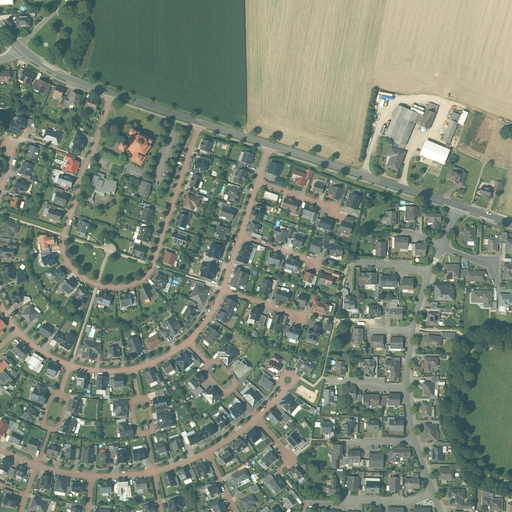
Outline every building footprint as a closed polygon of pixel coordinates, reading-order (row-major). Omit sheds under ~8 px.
[(20,17),(16,17),(17,21),(18,21),(18,27),(30,27),(29,16),(20,17)] [(28,72),(24,70),(21,76),(20,77),(24,79),(23,81),(29,85),(34,76),(28,73),(28,72)] [(6,72),(0,72),(0,82),(9,82),(8,79),(10,79),(10,73),(6,73),(6,72)] [(46,84),(39,80),(38,81),(37,82),(37,83),(37,84),(35,88),(39,90),(39,91),(43,94),(44,92),(48,85),(46,84)] [(64,89),(57,87),(54,94),(56,95),(56,96),(61,98),(64,89)] [(81,96),(73,93),(69,102),(69,103),(70,104),(72,105),(72,106),(75,107),(76,106),(77,106),(81,96)] [(98,102),(88,99),(88,100),(85,106),(85,107),(95,110),(98,102)] [(69,102),(65,100),(62,109),(66,110),(67,108),(69,107),(70,104),(69,103),(69,102)] [(438,107),(429,103),(426,110),(435,114),(438,107)] [(407,110),(398,106),(384,138),(399,144),(404,147),(414,123),(403,119),(407,110)] [(423,117),(407,110),(403,119),(414,123),(420,125),(423,117)] [(426,110),(423,117),(420,125),(429,129),(435,114),(426,110)] [(463,111),(461,116),(458,123),(462,125),(467,113),(463,111)] [(461,116),(453,113),(450,120),(458,123),(461,116)] [(18,121),(15,122),(12,121),(9,129),(18,132),(24,129),(25,127),(27,120),(25,120),(24,118),(23,117),(21,118),(19,117),(18,121)] [(450,120),(441,141),(449,144),(458,123),(450,120)] [(140,166),(146,158),(147,156),(145,155),(151,148),(150,145),(151,144),(153,142),(150,140),(149,140),(148,137),(139,132),(137,133),(136,133),(137,132),(132,129),(129,134),(131,136),(129,137),(127,145),(124,146),(122,144),(121,146),(120,148),(119,149),(119,150),(120,150),(122,152),(123,152),(124,153),(125,151),(128,150),(133,156),(132,157),(131,159),(130,160),(132,161),(133,161),(140,166)] [(61,134),(47,130),(47,131),(46,131),(45,133),(45,135),(44,140),(57,144),(61,134)] [(85,134),(77,131),(75,138),(76,139),(83,141),(85,134)] [(83,141),(76,139),(73,149),(81,152),(85,141),(83,141)] [(212,143),(203,140),(202,143),(200,146),(201,147),(200,149),(202,150),(209,152),(212,143)] [(449,151),(426,141),(420,155),(443,164),(449,151)] [(33,147),(30,146),(26,157),(35,160),(39,149),(33,147)] [(404,153),(390,147),(387,155),(392,157),(387,167),(397,171),(404,153)] [(253,155),(245,153),(244,155),(243,158),(242,162),(246,164),(250,165),(253,155)] [(209,156),(202,154),(201,154),(200,159),(208,162),(211,163),(212,160),(209,159),(210,156),(209,156)] [(200,159),(198,159),(195,168),(205,172),(208,162),(200,159)] [(74,161),(69,160),(68,163),(67,163),(66,163),(66,165),(66,166),(67,166),(66,170),(75,173),(79,163),(74,161)] [(33,165),(24,162),(20,173),(21,174),(28,176),(30,169),(31,170),(33,165)] [(281,166),(271,163),(268,173),(272,174),(273,175),(275,176),(276,175),(278,176),(281,166)] [(243,171),(238,169),(238,171),(237,173),(236,173),(234,177),(235,178),(234,182),(242,185),(243,180),(244,181),(245,176),(244,176),(246,172),(243,171)] [(307,175),(295,171),(292,178),(296,179),(295,181),(298,182),(297,184),(303,187),(306,179),(307,175)] [(104,197),(105,194),(105,192),(114,195),(116,189),(115,188),(117,182),(110,180),(109,181),(106,180),(103,179),(104,175),(98,173),(97,177),(94,176),(91,185),(92,186),(92,188),(95,189),(95,191),(99,193),(99,195),(104,197)] [(461,176),(453,173),(452,175),(451,175),(450,176),(451,177),(450,179),(452,180),(451,181),(458,184),(460,179),(461,176)] [(68,178),(64,177),(65,176),(64,176),(63,176),(60,175),(59,177),(59,179),(58,178),(58,179),(57,183),(61,184),(61,185),(62,185),(61,186),(66,187),(66,186),(71,187),(72,183),(73,179),(69,178),(69,177),(68,178)] [(195,175),(194,175),(192,179),(192,178),(190,182),(191,182),(190,186),(197,188),(201,178),(195,175)] [(25,182),(18,180),(16,187),(20,189),(19,190),(20,190),(23,191),(23,190),(27,191),(29,183),(25,182)] [(147,183),(142,181),(140,186),(142,187),(141,191),(142,192),(141,195),(148,197),(150,191),(149,190),(151,185),(151,184),(147,183)] [(324,186),(315,183),(312,192),(321,195),(323,191),(324,186)] [(229,187),(228,187),(227,192),(229,193),(229,195),(227,201),(236,204),(241,191),(238,190),(229,187)] [(332,198),(335,199),(338,200),(340,194),(342,190),(341,190),(334,187),(332,195),(333,195),(332,198)] [(492,190),(482,187),(481,191),(482,192),(481,195),(489,198),(492,190)] [(278,196),(265,191),(263,197),(277,202),(278,196)] [(62,195),(57,193),(57,195),(54,202),(65,205),(68,196),(62,195)] [(194,197),(187,195),(183,207),(192,210),(194,205),(195,204),(198,205),(200,199),(194,197)] [(352,209),(356,210),(360,197),(355,196),(355,197),(348,195),(347,200),(348,201),(346,205),(349,206),(349,207),(352,209)] [(22,200),(13,197),(12,200),(11,203),(10,206),(19,209),(22,200)] [(292,200),(289,199),(289,200),(285,199),(282,208),(286,209),(286,210),(289,211),(290,210),(295,212),(297,206),(298,203),(292,201),(292,200)] [(263,209),(256,206),(253,215),(257,217),(258,218),(259,217),(263,218),(266,219),(267,216),(264,215),(266,210),(263,209)] [(310,207),(305,206),(302,214),(313,218),(315,214),(315,211),(312,210),(313,208),(312,206),(310,207)] [(417,208),(410,208),(410,207),(405,207),(403,207),(403,210),(405,211),(405,217),(408,217),(408,221),(414,221),(414,215),(418,215),(417,215),(417,211),(417,208)] [(148,209),(145,208),(145,209),(142,220),(143,221),(144,222),(145,221),(149,222),(153,211),(148,209)] [(229,210),(223,208),(221,213),(223,214),(222,217),(221,218),(225,220),(226,218),(231,220),(234,211),(229,210)] [(55,211),(49,209),(49,210),(48,213),(47,214),(48,214),(47,217),(59,221),(62,214),(55,211)] [(360,211),(356,210),(352,209),(350,214),(358,217),(360,211)] [(395,212),(387,212),(387,215),(382,214),(381,221),(386,221),(386,225),(395,225),(395,212)] [(181,215),(179,214),(178,217),(176,221),(177,222),(176,225),(185,228),(188,217),(181,215)] [(441,215),(428,214),(428,221),(433,221),(433,225),(432,225),(429,225),(429,230),(439,230),(439,220),(441,220),(441,215)] [(332,222),(322,218),(321,220),(319,227),(329,230),(332,222)] [(87,223),(81,221),(81,222),(79,227),(78,227),(76,231),(79,232),(78,235),(85,237),(87,230),(88,227),(89,224),(87,223)] [(19,226),(6,222),(2,235),(11,238),(13,232),(16,233),(19,226)] [(350,230),(351,229),(351,228),(352,225),(342,222),(341,226),(339,226),(338,231),(343,233),(347,235),(347,234),(348,234),(349,229),(350,230)] [(255,224),(251,223),(248,231),(256,234),(259,226),(258,225),(258,224),(256,224),(255,224)] [(226,229),(218,226),(216,230),(218,231),(216,234),(219,235),(218,238),(223,240),(225,235),(226,235),(228,231),(226,230),(226,229)] [(147,229),(141,227),(139,234),(150,237),(152,231),(147,229)] [(294,230),(289,228),(287,232),(286,237),(287,238),(287,237),(291,238),(293,232),(294,230)] [(475,229),(464,228),(464,241),(474,242),(475,229)] [(287,232),(279,230),(276,239),(284,242),(286,237),(287,232)] [(180,237),(177,236),(178,235),(172,233),(171,237),(174,238),(172,242),(173,242),(172,244),(174,244),(174,245),(176,245),(178,246),(178,244),(182,245),(183,242),(186,242),(187,238),(180,236),(180,237)] [(150,237),(139,234),(137,239),(137,240),(141,241),(147,243),(150,237)] [(46,236),(43,236),(43,235),(39,236),(41,244),(42,249),(49,248),(49,249),(51,248),(51,247),(57,246),(56,240),(54,240),(53,237),(47,238),(46,236)] [(296,235),(294,239),(293,245),(300,247),(303,238),(296,235)] [(404,238),(395,238),(394,248),(400,249),(407,249),(408,249),(408,244),(408,239),(404,239),(404,238)] [(497,239),(488,239),(488,252),(497,252),(497,242),(497,239)] [(322,243),(313,240),(310,250),(319,253),(321,247),(322,243)] [(386,243),(376,243),(376,256),(385,257),(386,243)] [(222,248),(211,244),(211,245),(208,256),(208,257),(211,258),(212,257),(213,258),(218,259),(219,259),(222,248)] [(426,245),(420,245),(420,244),(415,244),(415,250),(415,256),(425,256),(425,250),(426,250),(426,245)] [(248,247),(243,245),(241,253),(249,256),(250,252),(251,252),(252,249),(252,248),(248,247)] [(140,247),(135,246),(132,254),(143,257),(145,249),(140,247)] [(342,247),(331,246),(330,255),(334,256),(337,257),(337,256),(341,256),(342,247)] [(8,249),(1,248),(1,256),(6,256),(6,257),(7,258),(8,259),(10,257),(14,257),(14,249),(8,249)] [(170,254),(166,253),(163,262),(173,265),(176,256),(170,254)] [(249,256),(241,253),(238,261),(243,263),(247,264),(247,263),(248,263),(249,260),(248,259),(249,256)] [(51,255),(41,258),(44,265),(49,264),(49,266),(55,264),(52,254),(51,255)] [(278,255),(274,254),(274,255),(270,254),(268,261),(278,265),(280,259),(281,257),(277,256),(278,255)] [(290,261),(287,260),(285,268),(293,271),(296,262),(296,261),(291,259),(290,261)] [(210,265),(203,263),(201,268),(203,269),(201,276),(207,278),(212,280),(216,267),(210,265)] [(458,265),(445,265),(444,279),(450,279),(450,277),(454,277),(454,278),(458,278),(458,265)] [(509,265),(504,265),(503,279),(511,278),(511,265),(509,265)] [(12,267),(3,268),(3,269),(3,270),(4,273),(3,273),(4,273),(5,279),(9,279),(10,280),(12,279),(14,278),(13,273),(14,271),(12,270),(12,267)] [(55,272),(52,275),(53,276),(57,281),(58,281),(60,280),(60,279),(65,275),(60,268),(55,272)] [(243,270),(236,268),(234,274),(235,274),(234,277),(246,281),(247,278),(248,275),(242,273),(243,270)] [(52,269),(45,273),(50,278),(53,276),(52,275),(55,272),(52,269)] [(468,271),(467,276),(467,281),(484,281),(484,272),(468,271)] [(314,275),(305,272),(302,281),(311,284),(312,280),(313,276),(314,275)] [(162,275),(159,274),(157,278),(156,278),(155,281),(156,282),(155,286),(165,289),(168,278),(168,277),(162,275)] [(334,278),(323,274),(319,284),(331,287),(334,278)] [(376,274),(366,274),(359,274),(359,279),(366,279),(366,284),(370,284),(370,285),(371,285),(376,285),(376,274)] [(246,281),(234,277),(233,280),(232,280),(230,286),(237,288),(238,285),(244,287),(245,284),(246,281)] [(382,277),(381,281),(381,287),(395,287),(396,277),(382,277)] [(77,283),(71,278),(67,282),(62,288),(62,289),(69,294),(75,287),(77,284),(77,283)] [(413,279),(402,279),(401,286),(401,289),(402,289),(408,289),(408,290),(413,290),(413,279)] [(65,280),(58,287),(62,290),(62,289),(62,288),(67,282),(65,280)] [(272,283),(263,280),(261,288),(262,288),(261,292),(268,295),(271,289),(272,283)] [(203,287),(196,284),(196,285),(190,298),(202,303),(208,290),(203,287)] [(446,286),(435,285),(435,299),(445,300),(445,296),(453,296),(453,290),(446,290),(446,286)] [(281,288),(275,286),(274,290),(273,295),(276,296),(278,290),(280,291),(281,288)] [(85,290),(82,287),(81,289),(78,294),(80,295),(81,296),(79,301),(85,304),(89,294),(86,292),(87,291),(85,289),(85,290)] [(147,287),(139,290),(144,301),(152,297),(149,291),(147,287)] [(21,291),(17,290),(16,293),(13,293),(12,299),(15,299),(14,302),(19,303),(19,301),(21,301),(23,302),(24,296),(24,294),(21,293),(21,291)] [(280,291),(278,290),(276,296),(275,298),(287,302),(289,294),(280,291)] [(491,292),(472,291),(472,302),(481,302),(481,301),(484,301),(484,306),(491,306),(491,303),(491,292)] [(104,295),(100,293),(98,298),(97,302),(101,304),(105,305),(109,306),(112,297),(108,296),(108,295),(104,294),(104,295)] [(318,295),(312,293),(310,299),(310,301),(314,303),(315,301),(316,301),(318,295)] [(130,294),(119,296),(121,307),(132,305),(131,300),(130,294)] [(303,296),(299,295),(296,305),(299,305),(299,306),(300,307),(301,306),(304,307),(305,306),(307,298),(307,297),(303,296)] [(511,295),(506,295),(505,296),(501,296),(500,297),(500,299),(499,300),(499,302),(500,303),(503,303),(503,306),(506,307),(507,308),(508,308),(508,307),(508,306),(509,305),(511,305),(511,295)] [(29,297),(24,296),(23,302),(21,301),(24,305),(31,301),(29,297)] [(344,299),(344,304),(344,308),(347,308),(347,310),(351,310),(351,309),(354,309),(354,302),(350,302),(350,297),(345,297),(345,299),(344,299)] [(236,304),(226,298),(224,302),(223,303),(222,305),(225,306),(223,310),(233,314),(235,311),(233,310),(236,304)] [(196,305),(190,301),(187,306),(188,307),(193,310),(196,305)] [(316,301),(315,301),(314,303),(312,311),(326,315),(327,311),(330,312),(332,306),(316,301)] [(381,308),(375,308),(375,307),(369,306),(369,307),(370,307),(370,314),(369,314),(369,315),(373,315),(373,316),(381,317),(381,308)] [(30,307),(28,309),(27,308),(25,310),(26,311),(22,315),(29,322),(38,314),(30,307)] [(193,310),(188,307),(182,317),(189,321),(191,318),(193,315),(193,314),(195,311),(193,310)] [(258,308),(254,307),(253,310),(251,310),(249,315),(251,315),(250,319),(254,320),(258,321),(258,322),(260,315),(260,314),(262,309),(258,308)] [(233,314),(223,310),(222,313),(219,311),(218,313),(217,315),(216,318),(226,323),(230,316),(232,317),(233,314)] [(402,310),(389,310),(389,319),(402,319),(402,310)] [(41,313),(35,318),(38,321),(44,316),(41,313)] [(439,314),(428,313),(428,325),(438,325),(443,325),(444,320),(439,320),(439,314)] [(266,317),(260,315),(258,322),(258,321),(257,323),(263,325),(266,317)] [(283,318),(275,316),(270,329),(278,332),(281,324),(282,320),(283,318)] [(175,324),(172,319),(165,323),(165,322),(162,324),(165,328),(165,327),(166,329),(170,335),(171,336),(179,330),(181,328),(177,322),(175,324)] [(53,330),(45,325),(44,325),(39,332),(49,338),(51,334),(53,330)] [(317,328),(313,326),(311,330),(309,329),(308,333),(310,334),(309,338),(312,339),(312,340),(313,340),(316,341),(317,336),(319,337),(321,333),(319,332),(320,328),(317,327),(317,328)] [(220,335),(210,327),(207,329),(207,330),(205,332),(215,340),(220,335)] [(293,328),(290,327),(288,336),(291,337),(290,338),(297,340),(300,330),(297,329),(293,328)] [(161,332),(159,329),(155,332),(157,334),(160,338),(163,336),(161,332)] [(166,329),(161,332),(163,336),(165,338),(170,335),(166,329)] [(363,329),(353,329),(352,339),(351,339),(351,345),(362,345),(363,329)] [(66,337),(58,332),(53,339),(60,344),(59,345),(68,351),(73,343),(72,342),(75,337),(69,333),(66,337)] [(215,340),(205,332),(203,334),(201,337),(211,345),(215,340)] [(157,334),(146,341),(151,349),(162,342),(160,338),(157,334)] [(383,337),(371,336),(371,347),(376,347),(376,346),(383,346),(383,337)] [(441,337),(427,336),(427,346),(437,346),(437,345),(437,344),(441,344),(442,337),(441,337)] [(136,338),(128,341),(130,346),(129,346),(130,350),(131,350),(133,354),(141,351),(139,345),(140,345),(139,342),(138,343),(136,338)] [(402,338),(390,338),(390,348),(402,348),(402,338)] [(96,344),(85,342),(82,358),(94,360),(95,352),(94,352),(96,344)] [(115,347),(108,348),(109,355),(111,354),(112,358),(119,357),(119,351),(119,349),(118,349),(117,342),(114,342),(115,347)] [(20,343),(13,351),(21,359),(27,353),(28,351),(25,348),(25,346),(23,346),(20,343)] [(206,348),(201,343),(198,345),(203,351),(206,348)] [(220,359),(227,367),(240,356),(231,346),(228,348),(225,346),(217,353),(221,357),(220,359)] [(27,353),(21,359),(24,362),(25,361),(24,361),(28,356),(29,355),(27,353)] [(43,359),(34,353),(31,358),(28,363),(35,367),(37,369),(40,364),(43,359)] [(188,357),(185,353),(176,360),(179,363),(179,364),(180,366),(181,366),(184,369),(192,362),(193,362),(188,357)] [(197,361),(191,354),(188,357),(193,362),(192,362),(194,364),(197,361)] [(437,358),(424,358),(424,372),(431,372),(430,372),(430,366),(437,366),(437,358)] [(300,369),(305,362),(300,359),(295,367),(300,370),(300,369)] [(6,360),(0,364),(0,379),(4,385),(12,379),(4,370),(10,365),(6,360)] [(306,373),(309,374),(315,365),(306,360),(305,362),(300,369),(303,371),(306,373)] [(373,360),(360,360),(359,367),(364,367),(364,374),(372,374),(372,367),(374,367),(374,365),(373,365),(373,360)] [(231,371),(239,380),(251,369),(243,361),(241,363),(238,361),(231,367),(234,369),(231,371)] [(391,362),(385,361),(385,369),(391,369),(391,374),(393,374),(393,378),(399,378),(400,365),(398,365),(398,362),(391,362)] [(169,362),(162,366),(167,374),(174,370),(171,365),(169,362)] [(275,378),(281,368),(271,362),(265,372),(275,378)] [(341,363),(336,362),(336,373),(345,374),(345,364),(345,363),(341,363)] [(40,364),(37,369),(35,367),(33,370),(39,373),(43,366),(40,364)] [(58,367),(49,364),(46,373),(47,373),(47,374),(50,375),(51,374),(54,375),(55,376),(57,370),(58,367)] [(153,370),(145,373),(147,377),(147,378),(148,380),(149,381),(150,383),(157,381),(157,380),(155,375),(153,370)] [(189,382),(196,389),(206,380),(199,373),(189,382)] [(87,375),(78,374),(77,380),(81,381),(81,386),(84,387),(83,389),(87,389),(89,378),(86,378),(87,375)] [(262,376),(265,379),(269,382),(271,379),(264,374),(262,376)] [(106,377),(97,377),(97,381),(96,382),(96,384),(97,385),(97,390),(105,390),(106,390),(106,388),(106,377)] [(123,377),(114,377),(114,379),(114,387),(115,387),(123,387),(123,377)] [(259,386),(267,393),(273,385),(269,382),(265,379),(259,386)] [(38,382),(36,389),(44,391),(46,386),(38,382)] [(434,383),(423,383),(423,395),(429,396),(434,396),(434,383)] [(249,386),(251,389),(255,392),(257,390),(251,384),(249,386)] [(31,400),(44,404),(45,399),(43,399),(46,392),(44,391),(36,389),(35,388),(34,392),(32,391),(31,395),(32,396),(31,400)] [(202,395),(212,405),(221,397),(214,389),(212,390),(210,388),(202,395)] [(355,388),(343,388),(343,398),(350,399),(350,400),(355,400),(355,395),(355,388)] [(165,397),(163,389),(155,392),(156,398),(165,397)] [(243,396),(253,407),(261,400),(255,392),(251,389),(243,396)] [(323,403),(333,403),(333,390),(323,390),(323,403)] [(278,404),(290,416),(299,408),(294,402),(288,395),(278,404)] [(378,395),(364,395),(364,396),(364,398),(363,398),(363,408),(368,408),(368,405),(378,405),(378,406),(379,406),(379,400),(378,400),(378,396),(378,395)] [(399,395),(388,395),(388,400),(389,400),(389,404),(395,404),(395,405),(399,405),(399,395)] [(155,410),(167,407),(165,397),(156,398),(153,399),(154,403),(153,403),(154,406),(155,406),(155,410)] [(298,398),(294,402),(299,408),(303,404),(298,398)] [(69,411),(78,414),(82,404),(82,403),(77,402),(72,400),(69,411)] [(236,404),(241,410),(244,407),(238,400),(235,403),(236,404)] [(126,415),(126,402),(119,402),(114,402),(114,412),(116,412),(118,413),(118,416),(120,416),(126,415)] [(230,409),(237,418),(243,412),(241,410),(236,404),(230,409)] [(431,404),(422,404),(422,416),(431,416),(431,404)] [(23,418),(32,421),(33,418),(35,419),(37,414),(35,413),(36,410),(27,407),(26,410),(25,410),(23,415),(24,415),(23,418)] [(222,414),(226,419),(229,417),(224,409),(221,412),(222,414)] [(267,418),(275,427),(283,419),(281,417),(274,411),(267,418)] [(158,423),(159,428),(170,426),(170,424),(174,423),(171,413),(165,414),(163,415),(164,417),(158,419),(159,423),(158,423)] [(226,419),(222,414),(214,419),(221,429),(229,423),(226,419)] [(285,414),(281,417),(283,419),(287,424),(291,420),(285,414)] [(8,425),(0,421),(0,420),(0,434),(3,436),(6,429),(8,425)] [(73,434),(75,428),(77,423),(70,421),(67,420),(66,424),(65,424),(63,427),(64,428),(63,432),(67,433),(66,434),(71,435),(71,433),(73,434)] [(210,424),(213,429),(216,427),(211,420),(206,423),(208,426),(210,424)] [(348,420),(348,426),(344,426),(343,428),(343,429),(344,429),(344,436),(350,436),(350,426),(355,426),(355,425),(355,420),(348,420)] [(378,421),(367,420),(367,431),(378,431),(378,425),(379,421),(378,421)] [(8,425),(6,429),(10,431),(15,423),(11,421),(8,425)] [(394,421),(389,421),(389,430),(403,430),(403,421),(394,421)] [(321,433),(330,433),(330,422),(321,423),(321,433)] [(18,424),(15,423),(10,431),(9,434),(12,436),(13,432),(18,424)] [(201,430),(206,438),(209,436),(210,437),(213,435),(212,434),(215,432),(213,429),(210,424),(208,426),(201,430)] [(436,425),(425,425),(424,439),(435,440),(435,432),(436,432),(436,425)] [(121,437),(133,435),(131,427),(126,428),(126,426),(120,427),(121,429),(120,429),(121,433),(120,433),(120,437),(121,437)] [(245,436),(253,446),(260,439),(256,435),(253,430),(245,436)] [(9,440),(18,444),(22,437),(13,432),(12,436),(9,440)] [(260,432),(256,435),(260,439),(262,441),(265,439),(260,432)] [(286,440),(295,450),(298,447),(302,443),(293,433),(286,440)] [(190,444),(191,445),(200,442),(196,434),(188,437),(190,444)] [(169,440),(171,446),(174,446),(176,453),(182,451),(180,444),(182,443),(180,437),(169,440)] [(27,448),(36,451),(37,448),(39,443),(30,440),(27,448)] [(232,447),(238,455),(247,448),(243,443),(241,440),(232,447)] [(246,441),(243,443),(247,448),(249,451),(252,448),(246,441)] [(157,446),(160,455),(168,453),(165,445),(165,443),(157,446)] [(342,445),(334,445),(333,457),(332,457),(332,461),(331,461),(331,465),(333,465),(333,468),(337,468),(337,459),(341,459),(342,459),(342,458),(342,445)] [(59,448),(49,446),(47,454),(50,455),(50,456),(54,457),(54,456),(57,456),(59,448)] [(441,446),(432,446),(432,462),(442,462),(443,447),(442,447),(441,446)] [(263,453),(266,457),(270,453),(272,451),(269,447),(263,453)] [(66,460),(74,461),(75,450),(67,449),(66,460)] [(93,455),(94,449),(88,449),(88,451),(84,450),(83,462),(88,462),(88,463),(93,463),(93,455)] [(133,451),(135,461),(139,460),(139,461),(142,460),(142,459),(145,459),(144,454),(143,449),(142,449),(133,451)] [(410,449),(392,449),(392,462),(393,462),(393,460),(397,461),(397,457),(410,457),(410,449)] [(227,450),(218,456),(219,457),(223,464),(232,458),(227,450)] [(118,456),(119,463),(127,462),(127,451),(118,452),(118,456)] [(360,451),(348,451),(348,458),(348,463),(349,463),(359,463),(360,463),(360,460),(360,451)] [(101,464),(110,463),(109,458),(109,453),(101,454),(101,457),(100,457),(100,460),(101,460),(101,464)] [(261,461),(267,468),(277,460),(270,453),(266,457),(261,461)] [(376,454),(372,454),(369,454),(369,467),(383,468),(383,455),(376,455),(376,454)] [(4,459),(0,467),(0,468),(4,470),(7,472),(9,467),(12,462),(4,459)] [(195,467),(196,469),(200,477),(208,473),(203,463),(195,467)] [(16,470),(14,474),(22,478),(26,470),(24,468),(20,466),(20,467),(18,466),(16,470)] [(295,468),(292,471),(299,480),(303,476),(302,476),(305,473),(304,472),(299,466),(296,468),(295,468)] [(7,472),(4,470),(2,474),(9,477),(13,469),(9,467),(7,472)] [(187,468),(180,471),(179,471),(181,475),(180,476),(181,479),(182,479),(183,481),(191,478),(187,468)] [(249,478),(245,469),(231,476),(233,480),(235,484),(249,478)] [(449,469),(439,469),(439,479),(453,480),(453,469),(449,469)] [(175,485),(173,477),(172,473),(163,476),(166,486),(170,485),(171,486),(175,485)] [(269,483),(274,479),(270,475),(263,480),(267,485),(269,483)] [(39,488),(43,489),(45,488),(49,489),(51,479),(48,478),(47,476),(45,477),(42,476),(40,481),(39,488)] [(335,476),(330,476),(330,479),(330,480),(327,480),(327,485),(330,485),(330,488),(336,488),(336,480),(335,480),(335,476)] [(68,479),(57,477),(55,491),(65,493),(67,487),(68,479)] [(269,483),(277,493),(285,487),(282,483),(283,483),(280,480),(277,477),(274,479),(269,483)] [(358,477),(348,477),(348,489),(358,489),(358,477)] [(399,478),(390,478),(390,491),(399,491),(399,483),(400,478),(399,478)] [(413,479),(405,479),(405,489),(419,489),(419,479),(418,479),(413,479)] [(146,480),(142,480),(136,481),(137,489),(143,488),(143,490),(147,489),(146,480)] [(235,484),(233,480),(228,482),(232,490),(237,488),(235,484)] [(127,498),(128,498),(129,498),(131,497),(129,481),(117,482),(117,496),(121,496),(121,488),(126,488),(127,498)] [(101,483),(102,489),(102,490),(102,493),(111,492),(111,482),(101,483)] [(379,482),(366,482),(366,493),(379,493),(379,482)] [(74,483),(72,491),(75,491),(75,492),(79,493),(79,492),(82,493),(84,484),(74,483)] [(220,494),(220,493),(220,492),(215,484),(204,490),(207,495),(210,494),(212,498),(220,494)] [(249,490),(252,495),(259,490),(256,485),(249,490)] [(336,488),(330,488),(329,488),(329,494),(330,494),(330,497),(334,497),(335,494),(339,494),(339,488),(336,488)] [(464,490),(450,490),(449,498),(450,498),(450,505),(457,506),(461,506),(461,505),(462,499),(463,499),(464,490)] [(290,494),(291,496),(295,501),(298,498),(292,492),(290,494)] [(15,507),(18,499),(11,496),(7,494),(7,495),(4,503),(8,504),(8,505),(10,506),(11,506),(15,507)] [(256,502),(252,495),(240,501),(246,511),(251,509),(249,506),(256,502)] [(288,511),(297,503),(295,501),(291,496),(282,503),(288,511)] [(502,499),(490,499),(490,498),(482,497),(482,506),(490,506),(490,510),(502,510),(502,499)] [(31,508),(41,511),(44,511),(47,503),(41,501),(34,498),(31,508)] [(169,501),(169,503),(169,504),(170,511),(174,511),(181,511),(181,508),(183,508),(182,500),(179,501),(179,499),(169,501)] [(213,511),(228,511),(223,502),(220,504),(211,508),(213,511)]
